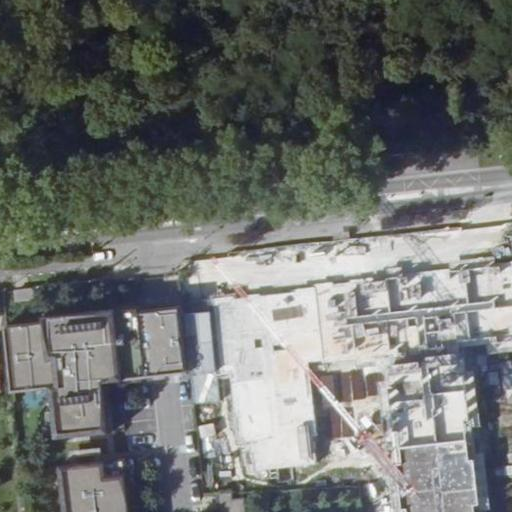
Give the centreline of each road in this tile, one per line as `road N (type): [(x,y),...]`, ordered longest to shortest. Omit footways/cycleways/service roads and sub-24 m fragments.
road 1 (secondary): [(157,217),(511,179)]
road 2 (residential): [(157,217),(188,511)]
road 3 (secondary): [(0,234),(157,217)]
